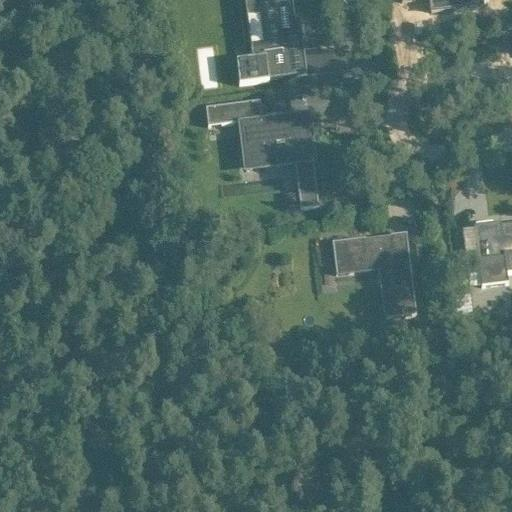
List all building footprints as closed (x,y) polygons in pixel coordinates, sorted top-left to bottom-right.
[(252,63),(236,65),(239,88),(269,84),(306,79),(304,56),(303,54),(303,52),(302,41),(297,42),(294,23),(293,10),(291,0),(243,0),(244,3),(256,1),(263,61),(252,63)] [(401,0),(402,4),(416,3),(429,1),(431,14),(482,8),(480,0),(401,0)] [(259,105),(206,112),(208,128),(239,124),(244,160),(261,158),(262,172),(277,170),(295,168),(301,212),(319,210),(316,193),(312,162),(306,118),(279,121),(262,124),(261,121),(259,105)] [(474,232),(462,233),(468,278),(480,276),(481,290),(508,286),(506,277),(507,277),(511,275),(511,226),(501,228),(500,225),(474,228),(474,232)] [(365,241),(332,245),(334,265),(336,277),(337,277),(380,272),(386,321),(386,322),(416,318),(409,260),(408,256),(406,236),(390,238),(390,241),(365,245),(365,241)]
